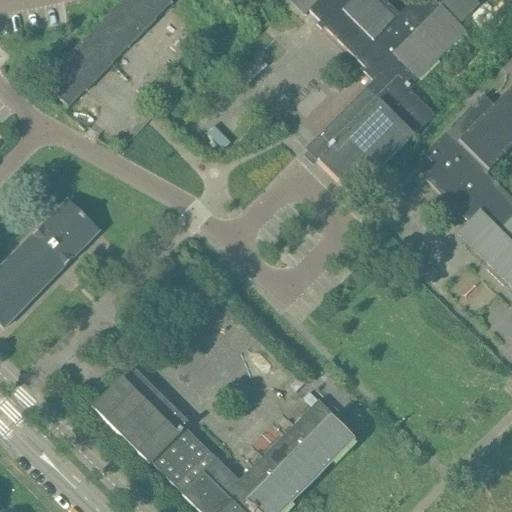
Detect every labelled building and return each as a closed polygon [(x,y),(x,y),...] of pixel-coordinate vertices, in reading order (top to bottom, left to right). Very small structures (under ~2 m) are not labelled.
[(153,22),(169,6),(170,7),(171,6),(165,0),(126,0),(103,24),(102,23),(101,24),(102,25),(86,41),(85,40),(84,41),(85,42),(60,67),(59,66),(58,67),(59,68),(42,85),(67,109),(84,92),(85,93),(86,92),(84,91),(109,66),(111,67),(112,66),(110,65),(126,49),(127,50),(128,49),(127,48),(152,22),(153,24),(154,23),(153,22)] [(287,0),(304,16),(308,13),(309,11),(325,27),(324,29),(366,70),(367,69),(377,78),(385,70),(394,78),(400,72),(406,77),(401,83),(408,90),(410,88),(410,87),(417,81),(424,74),(465,32),(459,26),(479,5),(474,0),(435,0),(430,5),(425,0),(414,0),(399,17),(382,0),(287,0)] [(306,150),(305,151),(308,154),(309,153),(311,150),(321,160),(317,164),(353,199),(354,198),(407,145),(413,139),(414,138),(435,117),(408,90),(401,83),(406,77),(400,72),(394,78),(385,70),(377,78),(372,83),(306,150)] [(511,201),(486,175),(511,148),(511,88),(493,107),(483,97),(424,156),(432,163),(419,176),(467,224),(457,235),(511,289),(511,201)] [(132,139),(138,132),(129,124),(123,130),(132,139)] [(380,200),(403,177),(396,170),(373,193),(380,200)] [(66,204),(0,270),(0,327),(3,331),(98,235),(66,204)] [(153,344),(164,354),(181,337),(210,308),(199,297),(160,337),(153,344)] [(238,483),(224,470),(185,431),(189,427),(134,372),(123,384),(120,380),(90,411),(93,414),(94,413),(104,423),(103,424),(104,425),(104,424),(114,433),(113,434),(114,435),(115,434),(124,444),(123,444),(125,445),(135,454),(134,455),(135,456),(136,455),(145,464),(144,465),(148,469),(150,467),(181,497),(180,498),(181,498),(182,498),(196,511),(284,511),(290,506),(289,505),(290,503),(291,504),(297,498),(297,497),(298,496),(299,497),(322,474),(321,473),(322,472),(322,473),(329,466),(328,466),(329,465),(330,466),(352,443),(332,422),(334,420),(317,403),(238,483)]
